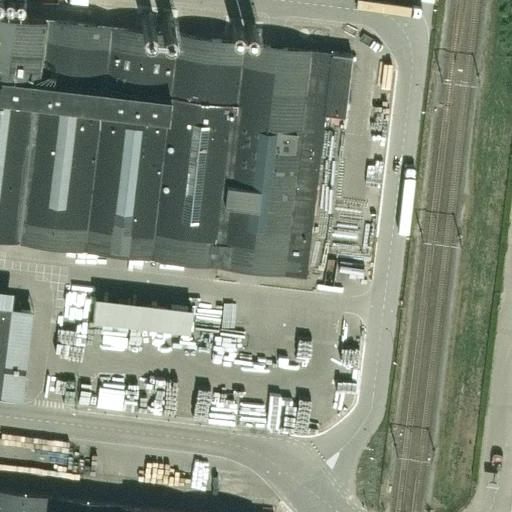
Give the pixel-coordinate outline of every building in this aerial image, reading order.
[(0,236),(216,262),(305,273),(324,111),(345,113),(352,53),(331,51),(332,49),(0,9),(0,236)] [(0,295),(11,296),(12,281),(0,280),(0,295)] [(192,306),(95,295),(92,319),(189,330),(192,306)] [(0,394),(21,397),(26,362),(5,359),(11,303),(0,301),(0,394)] [(245,336),(245,314),(225,314),(225,308),(206,307),(206,353),(227,353),(227,324),(232,324),(232,336),(245,336)] [(233,346),(232,362),(269,364),(270,349),(233,346)] [(211,511),(0,487),(0,511),(211,511)]
